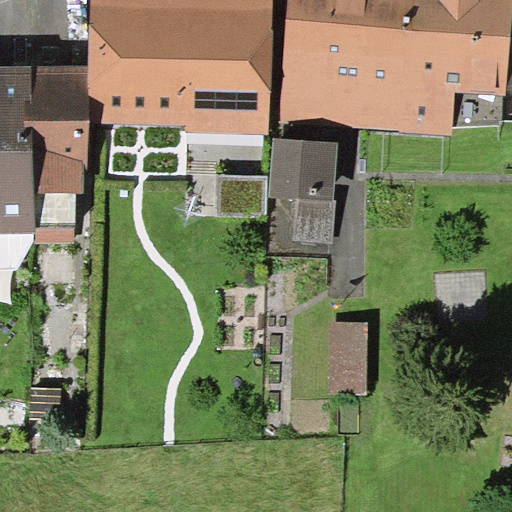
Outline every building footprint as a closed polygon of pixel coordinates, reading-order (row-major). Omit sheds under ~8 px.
[(264,124),(265,124),(268,2),(162,0),(90,0),(90,44),(77,44),(77,57),(89,58),(88,119),(129,121),(129,151),(151,152),(152,121),(182,122),(181,177),(263,179),(264,124)] [(286,0),(277,122),(399,126),(408,0),(286,0)] [(511,0),(408,0),(399,126),(442,128),(442,125),(496,127),(499,92),(511,93),(511,0)] [(83,74),(27,75),(30,231),(71,230),(71,172),(80,172),(83,74)] [(0,75),(0,231),(30,231),(27,75),(0,75)] [(328,203),(317,203),(321,146),(276,143),(271,200),(299,202),(295,241),(324,243),(328,203)] [(332,390),(354,391),(354,332),(333,331),(332,390)] [(30,418),(56,419),(58,383),(33,383),(30,418)]
